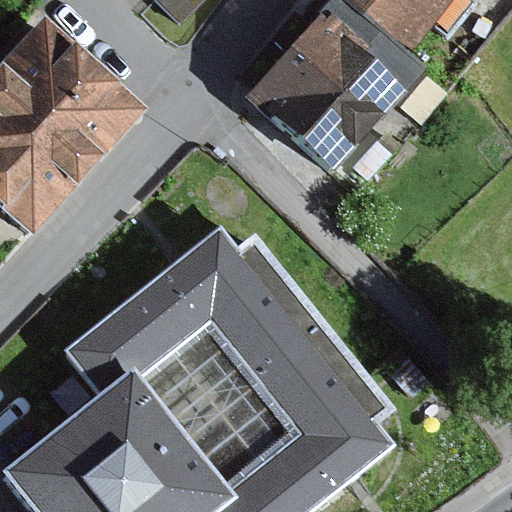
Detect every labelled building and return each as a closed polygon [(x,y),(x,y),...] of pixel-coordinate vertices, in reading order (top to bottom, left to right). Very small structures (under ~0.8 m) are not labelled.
[(140,0),(175,35),(209,0),(140,0)] [(321,0),(317,6),(322,11),(399,73),(453,6),(445,0),(321,0)] [(322,11),(231,114),(321,191),(414,86),(399,73),(322,11)] [(131,134),(28,41),(0,71),(0,241),(18,258),(131,134)] [(203,249),(53,370),(87,412),(0,478),(0,482),(24,511),(326,511),(384,466),(365,443),(381,430),(240,256),(221,271),(203,249)]
